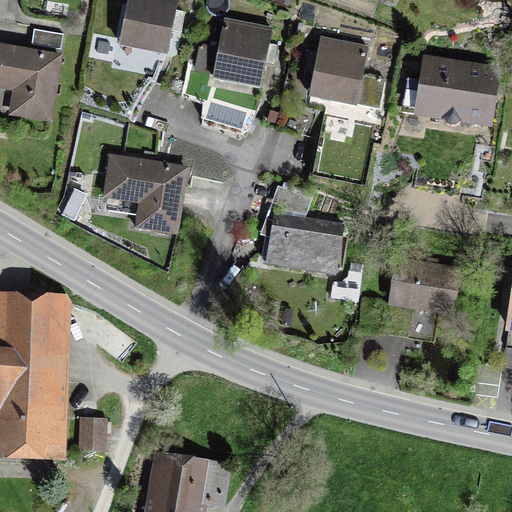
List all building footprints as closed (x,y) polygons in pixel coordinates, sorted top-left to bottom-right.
[(168,54),(178,0),(131,0),(123,45),(168,54)] [(262,88),(273,34),(226,24),(215,79),(262,88)] [(382,109),(387,84),(365,79),(371,52),(325,42),(313,95),(382,109)] [(199,44),(198,71),(214,72),(216,45),(199,44)] [(49,118),(60,57),(0,46),(0,109),(14,112),(49,118)] [(416,109),(488,119),(495,69),(423,59),(416,109)] [(211,82),(207,121),(248,125),(252,86),(211,82)] [(176,234),(185,170),(118,161),(112,197),(144,202),(140,229),(176,234)] [(271,267),(338,276),(345,229),(277,220),(271,267)] [(397,261),(391,302),(454,311),(459,270),(397,261)] [(0,405),(5,406),(2,448),(49,451),(58,304),(0,300),(0,405)] [(388,308),(387,332),(435,335),(436,310),(388,308)] [(107,423),(81,420),(78,449),(105,452),(107,423)] [(205,511),(214,465),(156,455),(146,511),(205,511)]
